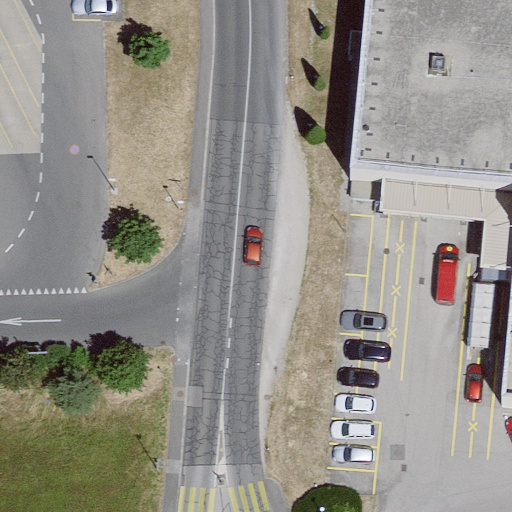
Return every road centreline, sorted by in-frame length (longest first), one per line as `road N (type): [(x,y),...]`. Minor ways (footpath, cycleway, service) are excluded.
road 1 (tertiary): [(246,0),(223,385)]
road 2 (tertiary): [(251,511),(223,385)]
road 3 (tertiary): [(223,385),(197,511)]
